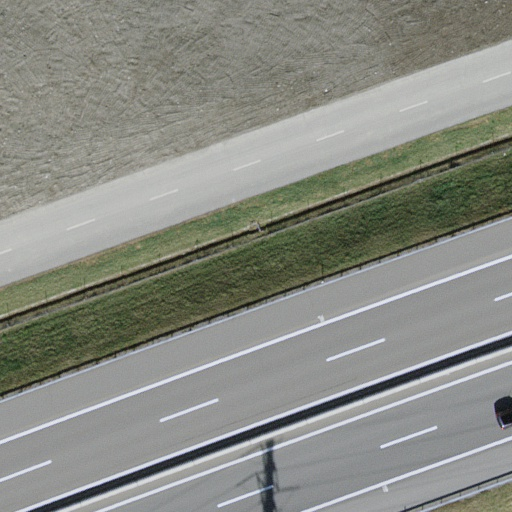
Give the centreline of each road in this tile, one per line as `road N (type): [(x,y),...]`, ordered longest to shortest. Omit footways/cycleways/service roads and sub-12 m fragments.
road 1 (motorway): [(511,292),(0,479)]
road 2 (unclassified): [(511,71),(0,254)]
road 3 (motorway): [(206,511),(511,401)]
